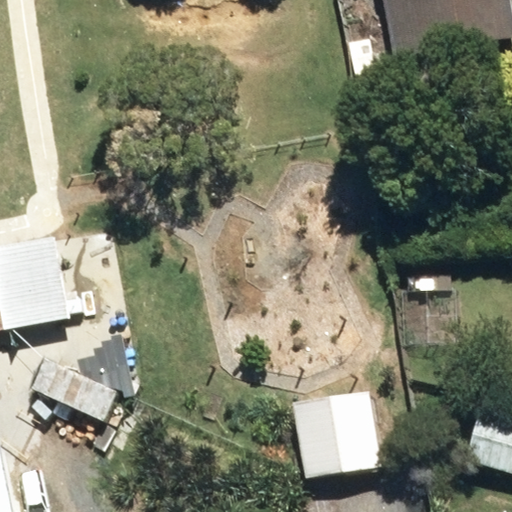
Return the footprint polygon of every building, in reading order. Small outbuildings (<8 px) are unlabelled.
[(511,0),(402,0),(413,63),(511,46),(511,0)] [(0,251),(0,337),(10,336),(13,350),(148,326),(131,228),(0,251)] [(415,272),(414,296),(447,296),(447,273),(415,272)] [(301,411),(313,486),(384,474),(372,400),(301,411)] [(480,465),(511,475),(511,420),(497,415),(480,465)] [(10,511),(0,461),(0,511),(10,511)]
